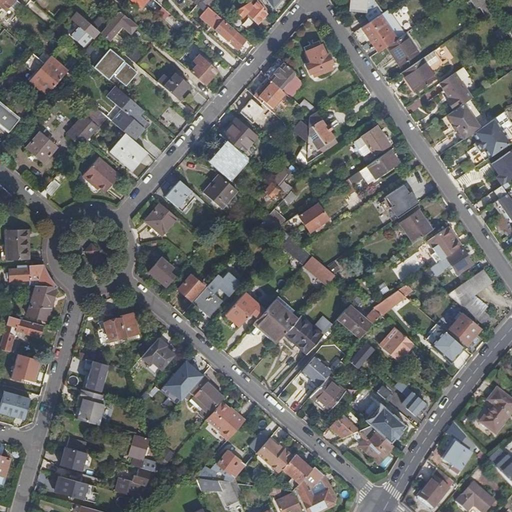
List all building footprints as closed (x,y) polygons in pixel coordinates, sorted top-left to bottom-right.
[(23,5),(16,0),(0,0),(0,14),(4,18),(6,19),(15,9),(17,11),(23,5)] [(62,0),(48,15),(56,22),(70,6),(62,0)] [(108,0),(120,9),(127,0),(108,0)] [(131,0),(143,9),(150,0),(131,0)] [(383,12),(374,0),(351,0),(351,11),(366,12),(365,16),(370,22),(381,14),(383,12)] [(481,6),(476,0),(472,0),(477,8),(481,6)] [(476,0),(481,6),(487,14),(492,11),(490,7),(484,0),(476,0)] [(257,1),(246,13),(258,23),(266,14),(257,1)] [(248,40),(209,7),(200,17),(239,50),(248,40)] [(100,32),(109,40),(129,17),(120,9),(110,20),(100,32)] [(100,32),(110,20),(102,13),(92,25),(100,32)] [(389,45),(397,39),(381,14),(370,22),(361,27),(378,52),(389,45)] [(412,18),(407,22),(412,29),(417,25),(412,18)] [(80,25),(71,34),(82,44),(90,34),(89,33),(91,31),(88,27),(87,26),(89,24),(83,20),(79,24),(80,25)] [(397,29),(402,36),(405,34),(412,29),(407,22),(397,29)] [(4,28),(0,32),(0,35),(4,39),(9,32),(4,28)] [(397,39),(389,45),(403,65),(419,53),(405,34),(402,36),(397,39)] [(46,41),(53,48),(57,42),(50,36),(46,41)] [(135,45),(127,55),(129,57),(134,61),(143,52),(135,45)] [(321,45),(305,51),(310,63),(306,65),(309,74),(322,68),(323,72),(324,72),(331,69),(331,68),(330,65),(332,64),(328,55),(326,56),(321,45)] [(110,47),(93,66),(94,66),(108,78),(109,79),(114,73),(120,78),(119,79),(126,85),(128,83),(126,81),(135,70),(124,60),(124,59),(110,47)] [(38,57),(44,62),(50,55),(44,50),(38,57)] [(434,50),(402,72),(415,92),(436,78),(432,72),(444,64),(434,50)] [(198,54),(187,67),(206,84),(217,71),(198,54)] [(50,55),(44,62),(29,80),(34,84),(43,75),(46,78),(52,71),(49,68),(56,60),(50,55)] [(264,75),(268,78),(281,90),(294,74),(294,71),(278,58),(264,75)] [(67,70),(56,60),(49,68),(52,71),(46,78),(43,75),(34,84),(46,94),(61,77),(67,70)] [(462,67),(454,73),(460,82),(468,77),(462,67)] [(165,74),(158,82),(176,98),(181,102),(187,94),(183,91),(189,85),(176,73),(170,79),(165,74)] [(471,98),(460,82),(454,73),(439,83),(449,97),(446,100),(453,110),(471,98)] [(303,84),(294,74),(281,90),(289,96),(290,98),(303,84)] [(261,87),(253,95),(270,110),(279,100),(283,103),(289,96),(281,90),(268,78),(263,84),(266,87),(264,89),(261,87)] [(193,88),(189,85),(183,91),(187,94),(193,88)] [(139,105),(116,86),(107,96),(116,105),(122,109),(111,121),(125,133),(134,141),(145,128),(144,127),(149,122),(140,115),(145,110),(139,105)] [(303,96),(297,104),(308,113),(314,106),(303,96)] [(453,110),(447,114),(454,125),(455,124),(457,127),(461,125),(468,136),(473,133),(491,121),(474,96),(471,98),(453,110)] [(0,123),(8,130),(28,107),(19,99),(9,110),(0,102),(0,123)] [(252,99),(240,112),(261,130),(273,117),(252,99)] [(322,119),(317,111),(309,117),(309,121),(308,134),(318,149),(333,139),(321,120),(322,119)] [(511,125),(503,112),(491,121),(473,133),(478,141),(475,143),(481,152),(484,150),(489,157),(511,141),(511,138),(506,129),(511,125)] [(309,121),(309,117),(309,114),(308,113),(293,130),(305,141),(308,143),(308,134),(309,121)] [(86,139),(97,126),(83,115),(67,133),(81,145),(86,139)] [(228,143),(241,154),(257,136),(237,119),(221,137),(228,143)] [(8,130),(0,123),(0,130),(5,135),(8,130)] [(376,126),(354,141),(364,155),(370,150),(374,156),(392,143),(387,136),(385,138),(376,126)] [(39,132),(26,146),(43,162),(56,147),(39,132)] [(145,151),(134,141),(125,133),(110,151),(130,168),(145,151)] [(307,165),(308,146),(308,143),(305,141),(295,160),(306,171),(307,165)] [(241,154),(228,143),(212,161),(228,174),(244,157),(241,154)] [(311,144),(308,146),(307,165),(319,156),(311,144)] [(398,163),(389,150),(382,155),(341,183),(349,195),(356,190),(352,185),(363,177),(368,184),(398,163)] [(495,180),(501,189),(511,181),(511,158),(507,151),(489,164),(498,178),(495,180)] [(104,191),(114,181),(110,178),(115,172),(98,157),(82,175),(91,183),(92,181),(104,191)] [(289,164),(273,182),(286,193),(290,189),(286,185),(286,184),(283,181),(284,181),(295,169),(289,164)] [(226,181),(218,175),(203,193),(221,208),(236,190),(226,181)] [(490,177),(484,183),(492,190),(498,184),(490,177)] [(53,178),(44,189),(51,194),(60,184),(53,178)] [(197,195),(179,180),(165,196),(178,208),(184,201),(188,205),(197,195)] [(279,190),(271,183),(256,200),(269,211),(277,202),(275,200),(279,196),(276,194),(279,190)] [(405,183),(385,196),(398,216),(418,202),(405,183)] [(507,197),(501,189),(494,194),(500,201),(507,197)] [(0,212),(14,197),(7,191),(0,199),(0,212)] [(283,198),(289,204),(295,196),(289,191),(288,193),(286,194),(283,198)] [(500,201),(493,206),(499,215),(503,212),(511,224),(511,204),(507,197),(500,201)] [(277,214),(289,204),(283,198),(273,209),(277,214)] [(176,217),(159,203),(144,220),(154,229),(159,233),(161,235),(176,217)] [(309,231),(314,228),(320,224),(327,218),(316,203),(303,213),(301,211),(296,214),(309,231)] [(273,209),(267,216),(278,226),(286,221),(277,214),(273,209)] [(401,222),(415,242),(433,230),(419,210),(401,222)] [(278,226),(267,216),(260,224),(282,243),(289,236),(278,226)] [(451,235),(453,234),(448,227),(428,241),(441,260),(445,257),(459,248),(451,235)] [(29,231),(8,231),(8,258),(28,259),(29,231)] [(461,246),(453,234),(451,235),(459,248),(460,247),(461,246)] [(283,243),(280,246),(304,265),(312,256),(301,247),(299,245),(295,241),(289,236),(283,243)] [(97,249),(92,244),(92,243),(91,243),(91,244),(86,249),(85,249),(85,250),(86,250),(92,255),(92,256),(93,256),(93,255),(98,250),(99,250),(99,249),(97,249)] [(459,248),(445,257),(457,275),(473,265),(460,247),(459,248)] [(312,256),(304,265),(326,284),(334,275),(325,267),(312,256)] [(160,257),(147,271),(152,275),(154,277),(159,282),(168,272),(171,268),(172,267),(160,257)] [(41,286),(57,286),(55,285),(53,283),(49,277),(47,274),(46,272),(44,264),(26,266),(26,269),(9,271),(10,281),(38,279),(41,286)] [(168,272),(174,277),(177,274),(171,268),(168,272)] [(491,282),(482,269),(456,287),(447,294),(485,327),(492,319),(482,311),(485,307),(472,295),(491,282)] [(190,275),(178,289),(191,300),(200,290),(202,291),(205,288),(203,286),(205,284),(199,279),(197,281),(190,275)] [(456,287),(451,279),(440,287),(447,294),(456,287)] [(397,290),(404,296),(411,291),(406,284),(397,290)] [(46,321),(57,286),(41,286),(35,286),(28,310),(25,309),(24,311),(27,312),(26,314),(46,321)] [(206,288),(193,303),(209,316),(222,301),(206,288)] [(404,296),(397,290),(372,308),(373,309),(376,311),(380,315),(382,313),(405,297),(404,296)] [(251,314),(257,320),(265,311),(244,293),(225,315),(240,328),(251,314)] [(355,309),(363,300),(357,295),(337,319),(359,339),(360,338),(365,332),(380,315),(376,311),(373,309),(365,319),(355,309)] [(275,300),(275,299),(265,311),(257,320),(255,322),(278,341),(282,336),(297,319),(296,318),(296,319),(275,301),(275,300)] [(125,333),(138,329),(133,313),(120,316),(121,318),(104,322),(109,341),(126,336),(125,333)] [(480,329),(461,313),(456,319),(452,325),(458,330),(455,334),(467,343),(480,329)] [(8,315),(0,343),(0,349),(5,350),(10,352),(15,331),(40,338),(43,325),(8,315)] [(321,338),(332,324),(323,316),(313,328),(299,316),(297,319),(282,336),(292,343),(290,345),(293,348),(296,345),(307,354),(321,338)] [(425,340),(431,345),(444,331),(438,325),(425,340)] [(449,328),(455,334),(458,330),(452,325),(449,328)] [(412,343),(397,330),(382,348),(396,360),(405,349),(412,343)] [(463,348),(444,331),(431,345),(451,363),(463,348)] [(363,340),(366,343),(372,348),(377,343),(365,332),(360,338),(363,340)] [(167,345),(158,337),(142,357),(150,364),(146,369),(156,377),(174,355),(165,347),(167,345)] [(372,348),(366,343),(350,362),(357,368),(373,349),(372,348)] [(411,355),(405,349),(396,360),(402,365),(411,355)] [(40,360),(18,354),(11,378),(23,382),(24,379),(33,381),(40,360)] [(298,376),(309,385),(316,390),(327,377),(329,375),(321,368),(312,360),(302,371),(298,376)] [(108,365),(98,362),(93,379),(88,378),(85,387),(100,391),(108,365)] [(337,378),(347,367),(340,362),(339,363),(331,373),(337,378)] [(212,412),(211,411),(223,398),(207,382),(209,381),(203,375),(185,396),(201,411),(199,413),(206,419),(212,412)] [(327,377),(316,390),(311,397),(329,412),(346,393),(327,377)] [(406,408),(414,416),(418,412),(425,404),(417,396),(415,397),(411,393),(415,390),(407,383),(399,392),(406,398),(401,404),(406,408)] [(381,387),(376,392),(384,399),(389,394),(381,387)] [(494,434),(511,410),(511,401),(495,388),(487,400),(492,404),(479,422),(494,434)] [(107,395),(82,389),(75,418),(99,425),(107,395)] [(137,399),(139,405),(148,394),(144,389),(137,397),(137,399)] [(5,391),(2,400),(0,407),(0,411),(23,418),(29,399),(5,391)] [(128,396),(127,401),(139,405),(137,399),(128,396)] [(154,410),(148,418),(158,426),(170,413),(160,404),(158,406),(153,401),(149,406),(154,410)] [(221,402),(207,418),(210,420),(222,431),(220,434),(228,440),(229,439),(245,420),(233,410),(232,412),(229,409),(221,402)] [(379,404),(364,421),(370,426),(375,430),(391,444),(406,426),(379,404)] [(425,404),(418,412),(422,415),(429,407),(425,404)] [(330,426),(344,438),(359,431),(360,431),(340,414),(330,426)] [(456,474),(475,446),(453,422),(445,433),(455,442),(456,441),(460,444),(459,446),(455,443),(443,461),(452,467),(450,470),(456,474)] [(360,431),(359,431),(365,438),(358,445),(378,463),(394,446),(391,444),(390,444),(374,431),(375,430),(370,426),(360,431)] [(141,458),(147,438),(135,435),(129,455),(134,457),(132,465),(160,473),(158,467),(157,464),(145,461),(145,459),(141,458)] [(285,448),(272,436),(270,438),(283,450),(285,448)] [(64,446),(65,447),(81,451),(84,442),(67,437),(64,446)] [(283,450),(270,438),(258,452),(257,453),(280,473),(283,469),(288,462),(293,457),(294,456),(285,448),(283,450)] [(81,451),(65,447),(60,464),(81,470),(83,464),(90,466),(94,455),(81,451)] [(511,462),(499,448),(486,459),(511,486),(511,462)] [(231,483),(247,465),(228,452),(218,465),(233,475),(227,482),(231,483)] [(477,459),(481,463),(485,457),(481,453),(477,459)] [(0,473),(5,475),(9,459),(0,455),(0,473)] [(303,462),(295,455),(294,456),(293,457),(302,464),(303,462)] [(283,469),(300,484),(312,470),(303,462),(302,464),(293,457),(288,462),(283,469)] [(196,478),(212,480),(214,472),(205,467),(196,478)] [(325,475),(315,467),(312,470),(300,484),(297,488),(294,491),(295,493),(298,500),(299,503),(300,501),(303,500),(308,511),(313,511),(316,511),(320,511),(329,508),(331,508),(334,505),(335,501),(336,497),(325,475)] [(130,496),(137,498),(139,492),(140,484),(146,486),(148,481),(150,482),(152,479),(154,474),(150,473),(151,472),(146,471),(146,470),(144,469),(143,470),(139,469),(135,482),(120,477),(116,492),(130,496)] [(444,484),(448,478),(437,469),(417,495),(436,511),(452,490),(444,484)] [(89,485),(58,476),(54,491),(85,500),(89,485)] [(196,478),(200,489),(220,490),(228,506),(240,501),(238,497),(231,483),(227,482),(212,480),(196,478)] [(481,511),(485,511),(495,501),(473,482),(455,502),(467,511),(473,505),(481,511)] [(237,484),(231,483),(238,497),(244,494),(239,484),(237,484)] [(280,496),(281,490),(272,488),(267,488),(270,495),(280,496)] [(298,500),(295,493),(277,501),(280,508),(287,505),(298,500)] [(298,500),(287,505),(290,511),(301,506),(299,503),(298,500)]
